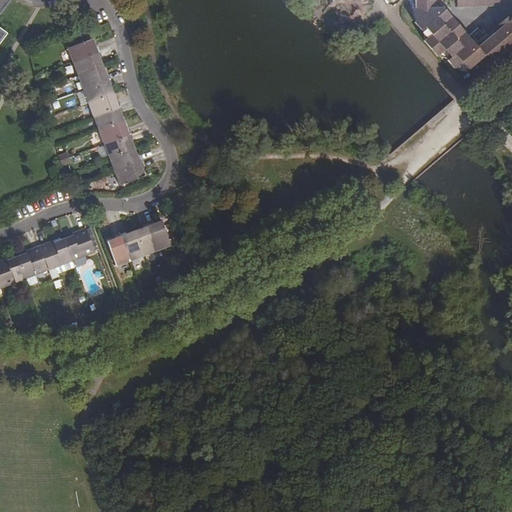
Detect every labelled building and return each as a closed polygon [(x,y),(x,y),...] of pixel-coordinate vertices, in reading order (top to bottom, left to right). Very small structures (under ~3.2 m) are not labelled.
[(362,10),(359,0),(353,0),(352,1),(351,0),(346,0),(350,13),(362,10)] [(432,0),(416,0),(416,8),(423,17),(419,20),(426,28),(432,34),(429,37),(442,52),(446,49),(452,56),(448,60),(455,67),(462,61),(469,69),(486,54),(496,59),(511,45),(511,16),(475,48),(440,9),(433,9),(432,0)] [(454,0),(455,8),(500,7),(511,1),(511,0),(454,0)] [(419,20),(416,23),(422,31),(426,28),(419,20)] [(425,41),(438,56),(442,52),(429,37),(425,41)] [(67,49),(73,63),(97,53),(95,49),(94,45),(92,47),(89,41),(67,49)] [(73,63),(78,77),(100,68),(98,62),(100,61),(97,53),(73,63)] [(78,77),(83,91),(108,81),(106,76),(105,73),(102,74),(100,68),(78,77)] [(83,91),(88,104),(110,95),(108,90),(111,89),(108,81),(83,91)] [(88,104),(94,119),(118,109),(117,103),(115,100),(113,101),(110,95),(88,104)] [(94,119),(99,131),(121,122),(119,118),(121,117),(118,109),(94,119)] [(99,131),(105,145),(129,136),(127,131),(126,128),(123,129),(121,122),(99,131)] [(105,145),(110,158),(131,150),(129,145),(132,144),(131,141),(129,136),(105,145)] [(110,158),(115,172),(139,163),(137,157),(136,155),(133,156),(131,150),(110,158)] [(67,153),(58,155),(61,166),(70,164),(67,153)] [(115,172),(120,185),(141,177),(139,171),(142,171),(141,167),(139,163),(115,172)] [(149,227),(158,252),(172,247),(165,225),(159,227),(158,224),(153,226),(149,227)] [(136,235),(144,257),(158,252),(149,227),(144,229),(141,231),(142,233),(136,235)] [(64,240),(71,261),(95,252),(87,231),(78,234),(79,235),(64,240)] [(122,237),(131,262),(144,257),(136,235),(130,237),(129,235),(126,236),(122,237)] [(109,246),(117,267),(131,262),(122,237),(117,239),(114,240),(115,243),(109,246)] [(40,248),(48,270),(52,279),(57,277),(54,267),(71,261),(64,240),(49,246),(48,245),(40,248)] [(17,259),(25,278),(48,270),(40,248),(32,251),(32,253),(17,259)] [(0,263),(0,283),(2,287),(25,278),(17,259),(2,264),(2,263),(0,263)]
